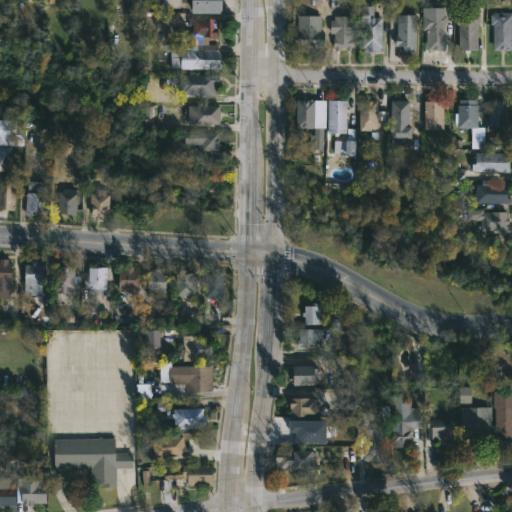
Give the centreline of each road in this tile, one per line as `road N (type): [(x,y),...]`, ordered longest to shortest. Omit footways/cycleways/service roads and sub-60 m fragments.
road 1 (residential): [(511,471),(250,501)]
road 2 (residential): [(511,77),(249,76)]
road 3 (secondary): [(274,256),(273,0)]
road 4 (tertiary): [(511,318),(455,326),(421,319),(332,274),(274,256)]
road 5 (secondary): [(246,253),(0,237)]
road 6 (secondary): [(250,501),(274,256)]
road 7 (secondary): [(246,253),(234,398)]
